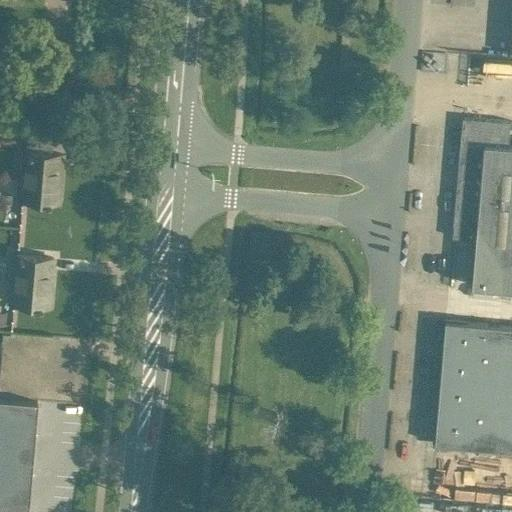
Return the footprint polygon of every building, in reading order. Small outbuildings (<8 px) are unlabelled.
[(473,284),(493,286),(511,287),(511,143),(510,144),(511,120),(464,116),(454,236),(477,238),(473,284)] [(18,126),(0,124),(0,140),(15,143),(18,126)] [(62,153),(42,151),(23,149),(21,163),(26,164),(23,198),(58,201),(59,183),(56,182),(58,153),(62,154),(62,153)] [(15,301),(49,305),(51,286),(47,286),(50,257),(53,257),(53,255),(14,251),(12,265),(18,266),(15,301)] [(511,324),(446,319),(436,442),(511,448),(511,324)] [(0,397),(0,511),(27,511),(28,500),(37,401),(0,397)]
